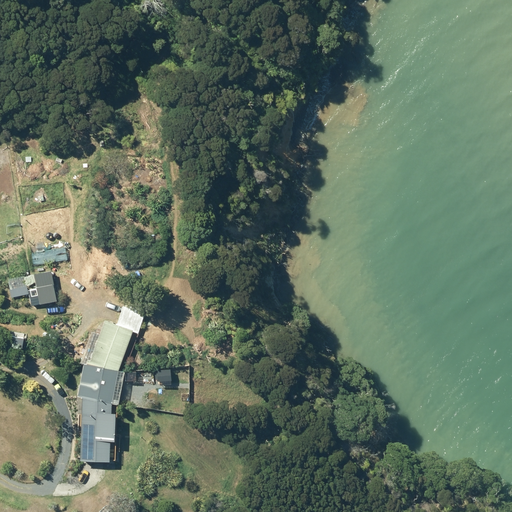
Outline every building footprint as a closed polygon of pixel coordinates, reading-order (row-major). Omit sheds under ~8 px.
[(31,247),(34,264),(67,259),(65,247),(64,242),(31,247)] [(0,255),(0,257),(1,261),(13,258),(11,252),(0,255)] [(33,272),(40,303),(56,299),(50,269),(33,272)] [(9,288),(11,296),(28,293),(26,284),(25,284),(24,278),(9,281),(10,288),(9,288)] [(80,458),(109,459),(111,403),(117,403),(121,386),(115,385),(119,366),(133,328),(104,317),(90,359),(87,358),(86,362),(83,362),(77,396),(79,396),(79,401),(81,401),(80,458)]
